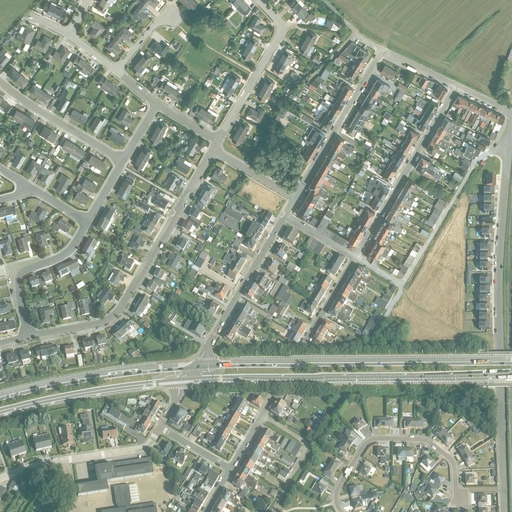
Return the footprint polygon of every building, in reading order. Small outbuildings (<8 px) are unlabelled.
[(109,0),(100,0),(98,5),(98,6),(97,8),(104,11),(105,9),(109,0)] [(193,10),(199,2),(196,0),(186,0),(184,3),(193,10)] [(245,14),(252,8),(244,0),(238,6),(245,14)] [(297,12),(303,5),(298,0),(293,0),(289,4),(297,12)] [(53,14),(57,4),(51,2),(51,3),(46,2),(43,10),(53,14)] [(145,7),(140,2),(132,13),(143,22),(148,15),(142,10),(145,7)] [(57,4),(53,14),(62,18),(66,11),(63,10),(64,8),(57,4)] [(304,20),(311,13),(303,5),(297,12),(304,20)] [(255,15),(249,26),(262,34),(266,26),(260,23),(262,19),(255,15)] [(105,26),(95,18),(90,23),(94,27),(89,32),(95,37),(105,26)] [(330,28),(337,32),(341,24),(335,20),(330,28)] [(134,35),(123,25),(114,36),(120,40),(123,36),(129,41),(134,35)] [(18,32),(15,38),(25,43),(27,43),(29,44),(35,31),(25,27),(22,33),(19,32),(18,32)] [(318,35),(311,30),(305,40),(313,44),(318,35)] [(37,40),(34,46),(45,52),(52,39),(44,35),(41,41),(37,40)] [(244,44),(247,46),(255,50),(260,41),(250,35),(249,39),(248,38),(244,44)] [(120,40),(114,36),(106,46),(117,55),(122,49),(117,44),(120,40)] [(155,40),(150,47),(162,56),(170,46),(164,42),(162,45),(155,40)] [(313,44),(305,40),(300,49),(307,54),(313,44)] [(347,75),(354,80),(370,52),(357,44),(354,50),(358,52),(355,56),(352,54),(350,56),(357,60),(356,62),(355,61),(351,68),(345,64),(341,71),(347,74),(347,75)] [(56,50),(52,56),(62,63),(71,50),(63,46),(59,52),(56,50)] [(247,46),(242,55),(249,59),(255,50),(247,46)] [(0,54),(1,55),(0,55),(0,67),(1,68),(10,58),(7,55),(9,53),(6,51),(7,50),(3,47),(0,51),(0,54)] [(288,63),(293,54),(286,50),(280,59),(288,63)] [(153,58),(146,52),(139,61),(146,66),(153,58)] [(334,61),(339,64),(342,60),(343,61),(346,56),(341,53),(337,56),(334,61)] [(72,61),(80,68),(86,61),(77,54),(72,61)] [(321,60),(314,56),(312,60),(319,64),(321,60)] [(282,72),(288,63),(280,59),(273,72),(278,75),(280,71),(282,72)] [(80,68),(88,75),(94,68),(86,61),(80,68)] [(146,66),(139,61),(132,69),(139,75),(146,66)] [(385,65),(381,73),(395,81),(399,73),(385,65)] [(14,80),(20,73),(12,66),(6,73),(14,80)] [(289,78),(294,80),(297,72),(292,70),(289,78)] [(234,72),(228,82),(236,86),(241,77),(234,72)] [(20,73),(14,80),(23,87),(29,80),(20,73)] [(105,90),(106,89),(112,82),(103,75),(97,82),(102,86),(101,88),(105,90)] [(311,83),(318,87),(321,82),(323,83),(325,79),(319,75),(315,79),(311,83)] [(276,82),(268,77),(263,86),(270,91),(276,82)] [(423,78),(420,84),(419,85),(424,88),(424,87),(434,92),(434,93),(443,98),(448,90),(439,84),(423,77),(423,78)] [(373,86),(386,93),(390,87),(377,79),(373,86)] [(173,86),(164,81),(159,88),(168,94),(173,86)] [(106,89),(114,96),(120,89),(112,82),(106,89)] [(228,82),(223,91),(230,96),(236,86),(228,82)] [(399,82),(396,87),(400,89),(405,92),(408,87),(399,82)] [(37,97),(42,89),(33,83),(28,91),(37,97)] [(350,93),(353,88),(346,84),(343,89),(350,93)] [(182,92),(173,86),(168,94),(177,99),(182,92)] [(270,91),(263,86),(257,96),(265,100),(270,91)] [(369,92),(377,97),(380,91),(382,92),(381,94),(385,96),(386,93),(373,86),(369,92)] [(56,107),(63,112),(70,100),(64,96),(68,89),(64,87),(58,97),(61,99),(56,107)] [(42,89),(37,97),(47,103),(52,95),(42,89)] [(348,98),(350,93),(343,89),(340,93),(348,98)] [(400,101),(405,92),(400,89),(395,98),(400,101)] [(365,98),(372,102),(374,99),(381,104),(383,101),(377,97),(369,92),(365,98)] [(345,103),(348,98),(340,93),(337,99),(345,103)] [(301,98),(309,102),(311,98),(304,94),(301,98)] [(342,109),(345,103),(337,99),(330,95),(329,97),(335,101),(334,104),(342,109)] [(460,105),(464,97),(458,95),(452,106),(457,109),(459,105),(460,105)] [(464,97),(460,105),(456,113),(459,114),(463,108),(465,108),(465,107),(468,100),(464,97)] [(2,98),(0,100),(0,107),(4,112),(10,105),(2,98)] [(362,105),(370,109),(372,107),(376,110),(379,106),(372,102),(365,98),(362,105)] [(418,101),(435,111),(438,105),(435,103),(435,102),(434,102),(434,101),(433,101),(432,101),(431,101),(430,103),(420,98),(418,101)] [(468,100),(465,107),(467,107),(465,113),(464,112),(461,118),(465,120),(473,102),(468,100)] [(416,108),(431,117),(435,111),(418,101),(416,104),(417,105),(416,108)] [(473,102),(465,120),(467,121),(471,112),(473,113),(474,111),(477,104),(473,102)] [(203,117),(208,110),(199,104),(194,112),(203,117)] [(339,114),(342,109),(334,104),(331,109),(339,114)] [(477,104),(474,111),(476,112),(471,124),(473,125),(474,123),(482,106),(477,104)] [(370,109),(362,105),(359,110),(369,115),(370,113),(372,115),(372,114),(374,115),(375,113),(370,109)] [(251,107),(247,114),(260,121),(266,110),(259,106),(257,110),(251,107)] [(278,114),(283,117),(288,109),(282,106),(278,114)] [(482,106),(474,123),(477,124),(480,120),(479,119),(480,118),(482,119),(487,108),(482,106)] [(420,120),(427,124),(431,117),(416,108),(414,110),(416,111),(415,113),(422,116),(420,120)] [(487,108),(482,119),(484,120),(483,121),(480,126),(479,128),(482,129),(483,127),(491,110),(487,108)] [(21,123),(26,115),(17,109),(12,117),(21,123)] [(73,109),(69,116),(83,125),(88,118),(87,117),(89,115),(84,112),(83,115),(73,109)] [(124,109),(117,120),(130,127),(133,121),(129,118),(127,117),(129,113),(124,109)] [(336,119),(339,114),(331,109),(328,114),(336,119)] [(212,123),(217,116),(208,110),(203,117),(212,123)] [(386,110),(383,116),(389,119),(392,114),(386,110)] [(491,110),(483,127),(486,128),(490,118),(492,119),(496,112),(491,110)] [(496,112),(492,119),(491,123),(493,124),(491,128),(493,129),(500,115),(496,112)] [(314,119),(305,114),(302,118),(312,123),(314,119)] [(26,115),(21,123),(19,126),(22,129),(25,125),(30,128),(35,120),(26,115)] [(500,115),(493,129),(490,137),(495,139),(497,133),(494,132),(496,129),(499,130),(505,117),(500,115)] [(96,117),(89,129),(97,133),(102,125),(104,127),(108,120),(104,118),(103,121),(96,117)] [(442,122),(458,131),(460,126),(457,124),(453,122),(445,117),(442,122)] [(330,129),(333,124),(323,118),(320,125),(324,127),(325,126),(330,129)] [(400,130),(415,139),(418,133),(411,129),(410,130),(404,126),(406,123),(402,120),(400,122),(396,128),(400,130)] [(245,134),(250,125),(243,121),(238,130),(245,134)] [(447,130),(453,134),(455,135),(458,131),(442,122),(440,126),(447,130)] [(155,132),(162,136),(165,137),(167,134),(166,133),(164,132),(167,127),(160,123),(155,132)] [(46,138),(50,130),(41,125),(37,132),(40,133),(39,134),(46,138)] [(350,125),(346,132),(353,136),(355,137),(355,136),(358,138),(361,132),(350,125)] [(110,129),(109,130),(113,132),(109,138),(120,145),(124,138),(116,133),(118,130),(112,126),(111,127),(110,128),(110,129)] [(437,130),(451,138),(453,134),(447,130),(440,126),(437,130)] [(312,159),(324,133),(315,128),(309,141),(310,141),(303,155),(312,159)] [(50,130),(46,138),(55,143),(59,136),(50,130)] [(240,144),(245,134),(238,130),(232,139),(240,144)] [(404,142),(411,146),(415,139),(400,130),(398,133),(407,138),(404,142)] [(435,135),(448,143),(451,138),(437,130),(435,135)] [(162,136),(155,132),(149,141),(157,145),(162,136)] [(401,149),(407,153),(411,146),(404,142),(394,135),(392,139),(402,144),(401,146),(402,147),(401,149)] [(432,139),(447,148),(450,144),(448,143),(435,135),(432,139)] [(490,139),(483,136),(481,141),(488,144),(490,139)] [(335,143),(351,152),(352,153),(352,152),(355,154),(356,152),(354,150),(355,148),(350,146),(350,147),(343,143),(345,141),(338,137),(335,143)] [(71,153),(76,145),(66,139),(61,147),(71,153)] [(195,149),(197,150),(198,151),(202,147),(199,145),(200,144),(192,139),(189,143),(190,144),(189,146),(187,145),(186,147),(186,146),(184,149),(185,149),(184,150),(186,151),(193,155),(191,153),(195,149)] [(430,144),(446,153),(447,151),(451,152),(451,150),(447,148),(432,139),(430,144)] [(363,142),(361,145),(370,150),(372,147),(363,142)] [(486,145),(479,142),(477,147),(480,149),(483,150),(486,145)] [(332,148),(345,155),(347,153),(349,154),(351,152),(335,143),(332,148)] [(477,147),(468,143),(463,154),(474,159),(476,154),(478,154),(480,149),(477,147)] [(53,154),(56,156),(62,146),(58,144),(53,154)] [(397,153),(404,157),(407,153),(401,149),(393,144),(391,148),(398,151),(397,153)] [(446,153),(430,144),(426,149),(428,150),(428,151),(433,155),(434,154),(435,155),(434,156),(437,158),(440,154),(444,157),(446,153)] [(76,145),(71,153),(69,156),(77,160),(79,157),(80,158),(85,150),(76,145)] [(12,163),(19,167),(26,156),(20,152),(22,149),(18,146),(14,153),(17,155),(12,163)] [(138,157),(148,163),(153,155),(150,154),(151,152),(144,148),(138,157)] [(328,155),(336,159),(338,156),(344,159),(346,156),(345,155),(332,148),(328,155)] [(392,160),(399,165),(404,157),(397,153),(387,148),(386,150),(394,155),(393,158),(392,160)] [(92,155),(87,162),(95,167),(94,170),(99,173),(101,170),(105,164),(92,155)] [(324,162),(336,168),(338,169),(340,166),(342,163),(336,159),(328,155),(324,162)] [(183,162),(185,160),(179,156),(177,160),(180,161),(176,167),(186,173),(190,167),(183,162)] [(388,166),(396,171),(399,165),(392,160),(386,156),(384,160),(390,163),(388,166)] [(46,157),(45,158),(41,165),(32,160),(25,172),(32,176),(36,170),(40,172),(43,166),(48,158),(46,157)] [(148,163),(138,157),(133,166),(141,171),(141,169),(143,170),(148,163)] [(432,170),(435,167),(431,165),(427,162),(428,161),(428,160),(422,157),(418,162),(432,170)] [(460,167),(467,170),(471,160),(463,157),(460,167)] [(320,169),(327,173),(329,171),(328,170),(329,168),(334,171),(336,168),(324,162),(320,169)] [(432,170),(418,162),(415,168),(423,173),(425,170),(436,177),(436,178),(439,180),(440,178),(441,179),(442,177),(441,177),(442,176),(441,175),(432,170)] [(382,170),(393,176),(396,171),(388,166),(383,163),(382,165),(384,167),(382,170)] [(393,176),(382,170),(374,165),(372,167),(379,171),(378,173),(390,181),(393,176)] [(43,166),(40,172),(43,174),(39,181),(46,185),(54,172),(43,166)] [(432,170),(441,175),(442,173),(439,171),(440,169),(435,166),(435,167),(432,170)] [(216,170),(211,178),(216,180),(223,184),(227,176),(222,173),(224,171),(219,168),(217,170),(216,170)] [(316,174),(332,183),(332,184),(335,178),(331,176),(327,173),(320,169),(316,174)] [(459,181),(462,175),(455,171),(452,177),(459,181)] [(170,178),(165,186),(173,190),(176,185),(179,186),(182,181),(180,179),(180,178),(172,173),(169,178),(170,178)] [(60,182),(55,190),(62,195),(63,194),(65,195),(68,191),(66,189),(71,180),(61,174),(57,180),(60,182)] [(312,181),(319,185),(321,182),(330,187),(330,185),(333,187),(334,185),(331,183),(332,183),(316,174),(312,181)] [(496,174),(487,174),(487,186),(484,186),(484,213),(494,213),(494,197),(492,197),(491,195),(494,195),(495,186),(496,186),(496,174)] [(121,186),(129,190),(134,181),(127,177),(121,186)] [(76,186),(83,190),(84,188),(93,193),(97,185),(85,178),(82,184),(78,182),(76,186)] [(370,183),(387,193),(390,188),(383,184),(381,187),(380,186),(382,183),(376,179),(375,180),(374,180),(373,180),(372,180),(372,179),(370,183)] [(406,184),(418,191),(425,195),(426,194),(422,192),(423,191),(421,190),(422,188),(408,179),(406,184)] [(319,185),(312,181),(309,187),(312,188),(327,197),(329,194),(320,189),(322,187),(319,185)] [(387,193),(370,183),(366,188),(384,198),(387,193)] [(202,193),(211,198),(214,193),(213,192),(214,189),(207,184),(202,193)] [(403,188),(410,192),(411,190),(416,193),(418,191),(406,184),(403,188)] [(83,190),(76,186),(74,185),(72,188),(74,189),(74,190),(78,192),(74,197),(81,201),(83,198),(87,201),(89,197),(82,193),(83,190)] [(129,190),(121,186),(116,195),(123,199),(129,190)] [(309,193),(323,200),(324,198),(326,200),(327,197),(312,188),(309,193)] [(401,192),(412,199),(415,195),(410,192),(403,188),(401,192)] [(368,197),(380,204),(383,200),(367,191),(364,195),(368,197)] [(398,197),(405,201),(405,200),(407,200),(406,201),(411,205),(414,200),(412,199),(401,192),(398,197)] [(163,196),(159,194),(158,193),(156,197),(158,198),(154,205),(165,211),(169,203),(162,199),(164,197),(163,196)] [(211,198),(202,193),(197,202),(199,203),(197,206),(203,210),(205,206),(207,207),(209,204),(208,204),(211,198)] [(306,197),(320,205),(321,203),(323,204),(325,202),(323,200),(309,193),(306,197)] [(304,202),(314,208),(315,205),(320,208),(322,206),(320,205),(306,197),(304,202)] [(380,204),(368,197),(365,202),(377,209),(380,204)] [(396,201),(409,209),(411,207),(404,203),(405,201),(398,197),(396,201)] [(437,202),(444,207),(447,202),(440,198),(437,202)] [(393,205),(407,214),(409,209),(396,201),(393,205)] [(299,209),(308,214),(309,215),(310,212),(311,213),(312,210),(314,211),(315,208),(314,208),(304,202),(299,209)] [(436,207),(442,211),(444,207),(437,202),(434,206),(436,207)] [(143,204),(141,208),(148,212),(150,209),(143,204)] [(390,210),(409,220),(410,218),(409,217),(410,215),(407,214),(393,205),(390,210)] [(261,219),(269,223),(273,216),(256,206),(254,209),(258,211),(264,215),(261,219)] [(6,218),(17,216),(15,207),(4,210),(6,218)] [(101,219),(111,225),(115,219),(112,218),(116,211),(109,207),(107,210),(101,219)] [(433,212),(439,215),(442,211),(436,207),(433,212)] [(228,208),(227,208),(224,213),(240,223),(243,217),(228,208)] [(321,222),(317,227),(323,231),(326,226),(335,212),(329,208),(321,222)] [(372,218),(360,211),(356,209),(354,208),(353,210),(354,211),(354,212),(363,217),(361,220),(368,225),(372,218)] [(360,211),(372,218),(375,213),(368,209),(366,211),(361,208),(360,211)] [(32,213),(29,218),(40,224),(47,213),(41,209),(37,215),(32,213)] [(190,220),(200,226),(202,223),(197,220),(201,214),(193,209),(189,216),(191,217),(190,220)] [(308,214),(299,209),(296,214),(304,219),(308,214)] [(388,214),(400,221),(407,225),(409,220),(390,210),(388,214)] [(145,221),(156,227),(161,218),(153,214),(152,217),(150,216),(148,215),(145,221)] [(255,224),(265,230),(269,223),(261,219),(254,214),(252,217),(258,220),(255,224)] [(385,218),(400,227),(402,225),(399,223),(400,221),(388,214),(385,218)] [(383,223),(394,229),(400,233),(403,228),(400,227),(385,218),(383,223)] [(111,225),(101,219),(96,229),(104,233),(105,232),(106,233),(111,225)] [(493,219),(482,219),(482,237),(489,237),(489,235),(492,235),(493,219)] [(200,226),(190,220),(188,223),(186,221),(182,228),(192,234),(196,228),(198,229),(200,226)] [(357,226),(364,231),(368,225),(361,220),(360,220),(357,226)] [(66,226),(67,224),(61,221),(57,226),(54,224),(51,228),(58,232),(60,229),(68,234),(71,229),(66,226)] [(156,227),(145,221),(142,226),(145,228),(143,232),(151,236),(156,227)] [(380,228),(391,234),(393,232),(392,232),(394,229),(383,223),(380,228)] [(246,238),(257,244),(258,242),(259,241),(259,240),(259,239),(261,239),(260,238),(262,235),(263,235),(263,234),(265,230),(255,224),(254,224),(246,238)] [(349,240),(356,244),(360,237),(347,230),(340,225),(338,229),(346,233),(348,234),(346,236),(350,238),(349,240)] [(347,230),(360,237),(364,231),(357,226),(355,225),(352,228),(349,226),(347,230)] [(326,226),(323,231),(325,233),(336,239),(339,234),(326,226)] [(377,240),(382,243),(386,238),(388,240),(391,234),(380,228),(375,236),(378,238),(377,240)] [(423,228),(420,233),(427,237),(430,233),(423,228)] [(286,234),(296,240),(299,235),(289,229),(286,234)] [(48,232),(35,236),(39,250),(47,248),(46,241),(50,240),(48,232)] [(296,240),(286,234),(283,239),(293,245),(296,240)] [(339,234),(336,239),(352,249),(354,248),(356,244),(349,240),(339,234)] [(25,239),(18,241),(21,254),(30,252),(27,243),(30,242),(28,235),(24,236),(25,239)] [(134,240),(129,248),(137,252),(140,247),(143,249),(146,243),(143,241),(144,241),(135,236),(133,240),(134,240)] [(180,241),(176,247),(177,247),(183,251),(189,241),(181,236),(179,240),(180,241)] [(246,242),(247,243),(245,247),(249,249),(250,248),(253,250),(257,244),(246,238),(243,236),(241,239),(246,242)] [(86,246),(93,251),(98,242),(91,238),(86,246)] [(302,254),(305,256),(308,258),(311,253),(317,242),(310,238),(304,248),(307,250),(302,254)] [(232,246),(238,249),(242,243),(239,241),(236,239),(232,246)] [(384,252),(387,254),(390,256),(392,252),(390,251),(391,248),(382,243),(377,240),(373,246),(384,252)] [(5,257),(13,255),(10,241),(0,243),(0,250),(3,249),(5,257)] [(317,242),(311,253),(315,255),(321,244),(317,242)] [(488,243),(480,243),(480,270),(491,271),(491,264),(487,264),(487,259),(490,259),(491,246),(488,246),(488,243)] [(238,249),(232,246),(230,244),(229,246),(228,246),(227,247),(228,248),(232,251),(232,250),(237,253),(239,250),(238,249)] [(276,249),(288,256),(289,257),(291,253),(289,252),(290,250),(279,244),(276,249)] [(321,244),(315,255),(319,257),(325,247),(321,244)] [(93,251),(86,246),(81,255),(88,260),(93,251)] [(370,252),(381,259),(384,261),(387,254),(384,252),(373,246),(370,252)] [(408,257),(413,260),(419,250),(414,247),(408,257)] [(288,256),(276,249),(273,254),(283,260),(283,259),(285,261),(288,256)] [(195,266),(200,270),(209,256),(202,252),(199,258),(195,266)] [(381,259),(370,252),(367,257),(378,264),(381,259)] [(123,258),(119,264),(125,268),(124,270),(128,272),(129,270),(130,271),(135,263),(128,259),(129,256),(123,253),(121,256),(123,258)] [(231,256),(245,265),(248,260),(244,258),(245,257),(240,254),(239,257),(233,253),(231,256)] [(305,256),(302,254),(300,253),(297,258),(302,261),(305,256)] [(170,261),(167,266),(178,273),(182,266),(178,264),(179,263),(180,263),(182,259),(174,254),(173,255),(171,254),(167,259),(170,261)] [(245,265),(231,256),(228,254),(224,261),(231,265),(230,268),(232,269),(239,274),(241,271),(245,265)] [(328,257),(342,265),(346,259),(338,254),(336,257),(330,254),(328,257)] [(331,266),(338,271),(342,265),(328,257),(326,260),(333,263),(331,266)] [(404,264),(409,267),(413,260),(408,257),(404,264)] [(267,264),(277,270),(280,265),(270,259),(267,264)] [(66,266),(70,274),(80,269),(75,261),(66,266)] [(338,271),(331,266),(321,261),(319,264),(318,266),(328,272),(335,276),(338,271)] [(288,266),(295,271),(299,273),(301,270),(290,263),(288,266)] [(277,270),(267,264),(264,270),(276,277),(279,272),(277,270)] [(399,272),(404,274),(409,267),(404,264),(403,265),(401,264),(399,267),(401,268),(400,271),(399,272)] [(354,271),(368,278),(369,277),(368,276),(370,272),(362,268),(358,265),(354,271)] [(70,274),(66,266),(56,270),(60,279),(70,274)] [(200,270),(195,266),(193,266),(191,269),(192,270),(189,276),(195,279),(200,270)] [(399,272),(400,271),(395,268),(392,272),(402,278),(404,274),(399,272)] [(239,274),(232,269),(227,276),(235,281),(239,274)] [(112,274),(108,281),(110,282),(109,283),(117,287),(120,282),(123,283),(126,278),(123,276),(124,275),(115,270),(113,274),(112,274)] [(156,278),(155,280),(165,286),(167,283),(164,282),(168,276),(166,275),(166,274),(158,270),(154,277),(156,278)] [(351,276),(359,280),(360,277),(367,281),(368,278),(354,271),(351,276)] [(335,276),(328,272),(325,277),(332,281),(335,276)] [(40,279),(43,288),(47,287),(46,284),(52,282),(49,273),(42,276),(43,278),(40,279)] [(254,286),(268,294),(274,283),(261,275),(254,286)] [(318,280),(329,287),(332,281),(325,277),(321,275),(318,280)] [(348,281),(364,290),(366,287),(363,285),(364,283),(359,280),(351,276),(348,281)] [(490,276),(480,276),(479,330),(489,330),(489,315),(487,314),(487,310),(490,310),(490,297),(487,297),(487,295),(490,295),(490,276)] [(284,285),(285,286),(288,282),(281,277),(278,282),(284,285)] [(43,288),(40,279),(37,280),(36,278),(29,280),(32,289),(38,287),(39,289),(43,288)] [(318,288),(326,293),(329,287),(318,280),(315,278),(313,281),(320,285),(318,288)] [(164,286),(155,280),(153,283),(151,281),(147,288),(155,293),(158,287),(161,288),(162,289),(164,286)] [(345,286),(353,290),(356,292),(357,290),(362,293),(364,290),(348,281),(345,286)] [(78,285),(76,286),(78,290),(85,286),(83,282),(78,284),(78,285)] [(248,291),(257,296),(258,294),(260,295),(260,294),(262,295),(266,297),(268,294),(254,286),(251,284),(248,291)] [(195,289),(207,296),(210,292),(216,296),(215,298),(219,300),(220,300),(223,302),(226,297),(225,297),(215,291),(209,287),(206,291),(195,285),(194,288),(195,289)] [(215,291),(225,297),(227,294),(227,295),(230,290),(222,286),(221,287),(218,285),(215,291)] [(285,286),(284,285),(276,299),(282,302),(287,293),(290,288),(285,286)] [(342,291),(362,303),(364,300),(358,296),(352,293),(353,290),(345,286),(342,291)] [(309,288),(308,290),(311,292),(322,299),(326,293),(318,288),(316,287),(314,290),(313,289),(312,290),(309,288)] [(101,291),(96,297),(98,299),(97,300),(104,305),(108,300),(111,301),(115,296),(112,295),(112,294),(105,288),(102,292),(101,291)] [(207,296),(195,289),(192,293),(200,297),(200,296),(206,300),(208,296),(207,296)] [(257,296),(248,291),(244,296),(252,300),(253,297),(258,300),(260,298),(257,296)] [(339,297),(346,301),(348,299),(352,302),(354,303),(355,302),(362,306),(363,304),(362,303),(342,291),(339,297)] [(386,296),(391,299),(394,294),(390,291),(389,291),(386,296)] [(312,301),(318,305),(322,299),(311,292),(309,295),(314,299),(312,301)] [(154,293),(152,296),(166,304),(168,301),(154,293)] [(282,302),(289,306),(292,301),(289,300),(292,296),(287,293),(282,302)] [(382,300),(388,304),(391,299),(386,296),(385,295),(382,300)] [(137,304),(146,309),(149,304),(148,303),(150,300),(143,296),(137,304)] [(335,303),(352,313),(353,311),(346,306),(344,305),(346,301),(339,297),(335,303)] [(388,304),(382,300),(378,298),(375,303),(385,309),(388,304)] [(80,308),(80,314),(81,317),(90,315),(88,307),(91,306),(90,299),(79,302),(76,303),(78,309),(80,308)] [(206,307),(216,313),(219,307),(217,306),(218,305),(209,300),(206,307)] [(304,303),(315,310),(318,305),(312,301),(310,304),(305,301),(304,303)] [(216,313),(206,307),(198,302),(197,305),(199,306),(201,308),(200,310),(213,317),(216,313)] [(278,309),(275,313),(278,315),(282,318),(289,306),(282,302),(278,309)] [(0,303),(0,315),(10,313),(8,305),(1,307),(0,303)] [(68,307),(60,308),(63,320),(71,319),(70,311),(73,310),(75,309),(74,303),(71,303),(67,304),(68,307)] [(315,310),(304,303),(300,309),(312,315),(315,310)] [(340,313),(349,318),(352,313),(335,303),(332,308),(340,313)] [(146,309),(137,304),(132,313),(140,318),(142,314),(143,315),(145,316),(148,311),(146,309)] [(240,311),(250,317),(254,312),(243,306),(240,311)] [(275,313),(278,309),(273,306),(268,313),(273,316),(275,313)] [(44,320),(45,324),(50,323),(48,316),(53,315),(52,308),(40,311),(42,320),(44,320)] [(340,313),(332,308),(329,314),(336,319),(337,318),(345,323),(346,321),(349,322),(351,320),(349,318),(340,313)] [(237,316),(248,323),(250,320),(256,324),(257,321),(250,317),(240,311),(237,316)] [(377,312),(374,317),(379,320),(382,315),(377,312)] [(169,313),(166,318),(168,319),(168,320),(173,323),(177,317),(172,314),(169,313)] [(234,321),(246,328),(247,326),(251,328),(253,326),(248,323),(237,316),(234,321)] [(9,322),(0,324),(0,332),(15,329),(13,321),(14,321),(13,319),(8,320),(9,322)] [(295,325),(305,331),(308,326),(300,321),(300,322),(299,321),(298,323),(293,319),(291,323),(295,325)] [(120,327),(126,335),(128,337),(136,331),(136,330),(133,327),(128,320),(120,327)] [(188,320),(183,328),(201,339),(205,330),(188,320)] [(231,327),(239,331),(240,329),(241,329),(247,333),(247,332),(248,333),(248,334),(250,335),(252,332),(246,328),(234,321),(231,327)] [(321,327),(328,331),(336,335),(337,333),(332,330),(333,329),(332,329),(333,326),(325,321),(321,327)] [(146,323),(143,326),(150,331),(152,328),(146,323)] [(366,328),(372,331),(373,330),(375,327),(374,326),(369,323),(366,328)] [(290,332),(301,338),(305,331),(295,325),(290,332)] [(126,335),(120,327),(112,334),(121,343),(123,341),(122,339),(126,335)] [(228,333),(235,337),(237,334),(241,336),(247,339),(248,337),(239,331),(231,327),(228,333)] [(319,331),(333,340),(335,341),(336,339),(327,333),(328,331),(321,327),(319,331)] [(362,335),(367,338),(368,338),(372,331),(366,328),(362,335)] [(316,336),(323,340),(324,338),(332,343),(333,340),(319,331),(316,336)] [(301,338),(290,332),(290,333),(291,334),(287,339),(297,345),(301,338)] [(235,337),(228,333),(224,339),(232,343),(233,342),(238,341),(239,339),(235,337)] [(94,341),(96,353),(97,353),(99,353),(100,352),(99,349),(103,349),(106,348),(106,345),(104,336),(96,338),(97,340),(94,341)] [(323,340),(316,336),(313,340),(315,341),(313,344),(318,347),(319,344),(325,347),(334,346),(328,343),(326,345),(322,342),(323,340)] [(351,336),(347,342),(356,347),(360,341),(351,336)] [(96,353),(94,341),(91,342),(90,339),(82,341),(84,350),(92,348),(93,354),(95,361),(94,361),(94,365),(98,364),(96,353)] [(46,348),(48,360),(54,359),(54,356),(54,355),(57,354),(55,345),(46,348)] [(72,347),(64,348),(67,360),(74,358),(74,355),(77,355),(76,345),(72,346),(72,347)] [(48,360),(46,348),(36,350),(37,358),(41,357),(41,359),(42,359),(42,361),(48,360)] [(17,357),(20,368),(24,367),(22,362),(30,361),(27,351),(20,353),(20,356),(17,357)] [(20,368),(17,357),(15,358),(14,354),(6,356),(8,365),(9,368),(15,367),(15,369),(20,368)] [(254,396),(252,399),(254,400),(252,404),(260,408),(264,401),(254,396)] [(152,408),(158,411),(161,405),(150,399),(149,400),(148,400),(147,401),(151,403),(154,405),(152,408)] [(236,406),(244,411),(248,405),(239,400),(236,406)] [(283,412),(289,415),(291,411),(285,407),(286,405),(278,400),(274,407),(283,412)] [(145,404),(141,401),(139,404),(148,410),(147,412),(155,417),(158,411),(152,408),(149,406),(145,404)] [(126,424),(129,419),(106,406),(100,416),(123,430),(126,424)] [(232,412),(240,417),(244,411),(236,406),(232,412)] [(174,416),(184,422),(189,414),(185,412),(186,411),(179,407),(177,411),(176,413),(176,412),(174,416)] [(283,412),(274,407),(271,413),(279,417),(281,414),(289,418),(287,421),(290,423),(293,417),(289,415),(283,412)] [(227,418),(236,424),(240,417),(232,412),(226,409),(225,411),(225,412),(229,415),(227,418)] [(155,417),(147,412),(143,417),(152,422),(153,419),(155,417)] [(313,421),(318,424),(322,418),(321,418),(316,415),(313,421)] [(83,429),(80,430),(82,440),(83,444),(87,443),(86,443),(90,443),(90,441),(93,440),(91,428),(91,426),(90,425),(89,425),(88,416),(81,417),(83,429)] [(139,425),(147,430),(152,422),(143,417),(141,416),(139,419),(141,421),(139,425)] [(184,422),(174,416),(171,421),(174,423),(173,424),(177,426),(178,425),(180,427),(182,424),(186,426),(184,430),(191,434),(194,429),(191,427),(192,427),(184,422)] [(220,421),(233,429),(236,424),(227,418),(225,417),(224,419),(222,418),(220,421)] [(129,419),(126,424),(134,429),(133,430),(140,434),(144,436),(147,430),(139,425),(129,419)] [(385,428),(386,420),(377,419),(377,422),(375,422),(374,429),(380,429),(381,428),(385,428)] [(223,430),(230,434),(233,429),(220,421),(217,420),(214,425),(219,428),(221,429),(223,430)] [(359,420),(353,426),(358,432),(362,429),(363,429),(367,425),(363,420),(361,422),(359,420)] [(386,420),(385,428),(390,428),(390,429),(396,429),(397,420),(386,420)] [(415,429),(416,420),(407,420),(407,423),(404,423),(404,429),(410,430),(410,429),(415,429)] [(416,420),(415,429),(420,429),(420,430),(426,430),(426,423),(424,423),(424,421),(416,420)] [(309,427),(315,430),(318,424),(313,421),(312,421),(309,427)] [(108,427),(101,428),(103,439),(111,438),(111,440),(118,438),(116,428),(108,430),(108,427)] [(62,429),(58,429),(59,435),(60,435),(61,441),(62,441),(63,446),(67,445),(67,446),(73,445),(73,444),(71,428),(62,430),(62,429)] [(441,441),(447,434),(441,429),(440,430),(438,428),(433,433),(437,437),(438,437),(441,441)] [(219,437),(226,441),(230,434),(223,430),(221,434),(219,433),(212,429),(210,432),(219,437)] [(261,437),(271,443),(272,441),(276,443),(279,438),(265,430),(261,437)] [(343,443),(351,447),(354,442),(357,438),(346,432),(345,435),(347,436),(343,443)] [(208,437),(223,446),(226,441),(219,437),(218,439),(214,436),(214,437),(210,434),(208,437)] [(447,434),(441,441),(445,444),(444,444),(449,448),(453,443),(451,441),(453,440),(447,434)] [(41,436),(44,450),(51,448),(48,435),(41,436)] [(44,450),(41,436),(33,438),(36,452),(37,451),(43,450),(44,450)] [(223,446),(208,437),(206,440),(211,443),(210,444),(214,446),(213,447),(220,452),(223,446)] [(258,442),(270,449),(271,447),(278,451),(280,448),(271,443),(261,437),(258,442)] [(14,443),(19,456),(26,454),(21,440),(14,443)] [(291,455),(295,457),(296,457),(302,447),(292,441),(286,451),(291,455)] [(255,447),(263,452),(264,449),(270,453),(272,450),(270,449),(258,442),(255,447)] [(19,456),(14,443),(6,446),(11,459),(12,459),(12,458),(17,456),(18,457),(19,456)] [(159,447),(157,450),(158,451),(161,453),(160,455),(165,458),(172,446),(167,443),(163,450),(159,447)] [(351,447),(343,443),(339,450),(341,451),(339,454),(345,457),(349,452),(348,451),(351,447)] [(463,458),(470,453),(466,447),(464,448),(462,445),(456,449),(460,454),(463,458)] [(251,453),(262,459),(264,456),(273,462),(275,459),(263,452),(255,447),(251,453)] [(378,449),(377,458),(381,458),(381,464),(385,465),(386,462),(389,462),(389,449),(383,449),(378,449)] [(406,458),(406,450),(399,450),(399,449),(395,449),(395,456),(398,456),(398,458),(398,461),(405,461),(406,458)] [(406,450),(406,458),(414,459),(414,457),(417,457),(417,450),(411,450),(406,450)] [(175,454),(171,459),(179,463),(178,464),(182,466),(184,463),(185,464),(187,461),(186,460),(188,457),(183,454),(183,453),(179,451),(177,455),(175,454)] [(247,461),(255,466),(258,462),(260,464),(261,463),(266,465),(267,463),(262,459),(251,453),(247,461)] [(470,453),(463,458),(465,462),(468,468),(474,464),(472,461),(474,460),(470,453)] [(283,457),(282,459),(292,466),(293,463),(283,457)] [(422,463),(420,465),(427,473),(428,472),(436,464),(432,460),(432,461),(427,457),(422,463)] [(97,484),(76,487),(78,497),(108,492),(106,483),(154,476),(151,459),(113,465),(104,467),(103,465),(98,466),(98,468),(95,468),(97,484)] [(329,467),(336,471),(339,467),(339,468),(342,462),(336,459),(335,461),(333,460),(329,467)] [(243,468),(251,473),(254,469),(266,476),(268,473),(255,466),(247,461),(243,468)] [(363,469),(360,473),(367,478),(372,470),(369,469),(371,467),(365,463),(362,468),(363,469)] [(209,476),(212,472),(203,467),(199,473),(205,476),(206,477),(208,475),(209,476)] [(336,471),(329,467),(323,477),(331,481),(334,476),(336,471)] [(185,475),(184,477),(186,479),(187,479),(193,470),(189,468),(185,475)] [(247,478),(256,484),(257,484),(259,482),(255,480),(251,477),(253,474),(251,473),(243,468),(239,474),(247,478)] [(281,471),(278,475),(285,479),(288,475),(281,471)] [(205,476),(203,478),(215,484),(219,477),(212,472),(209,476),(208,475),(206,477),(205,476)] [(197,474),(193,480),(198,483),(199,481),(203,483),(204,481),(206,483),(204,486),(211,490),(215,484),(203,478),(197,474)] [(244,483),(246,485),(253,489),(256,484),(247,478),(239,474),(236,479),(244,483)] [(434,485),(440,489),(443,483),(442,483),(445,479),(438,474),(433,481),(433,482),(435,483),(434,485)] [(472,474),(465,474),(465,477),(466,477),(466,480),(466,485),(474,485),(474,477),(472,477),(472,474)] [(15,487),(18,489),(24,479),(22,477),(20,478),(18,481),(15,480),(13,481),(9,488),(13,491),(15,487)] [(244,483),(236,479),(232,485),(236,487),(236,488),(239,490),(239,489),(241,490),(243,486),(244,487),(246,485),(244,483)] [(193,480),(190,484),(193,486),(194,486),(195,485),(202,488),(201,490),(209,495),(211,490),(204,486),(198,483),(193,480)] [(434,485),(429,483),(425,480),(423,483),(427,486),(424,488),(423,488),(421,492),(426,495),(426,494),(433,498),(436,494),(437,494),(440,489),(434,485)] [(328,486),(321,482),(320,482),(318,485),(315,483),(312,490),(315,492),(321,495),(325,489),(326,490),(328,486)] [(118,510),(102,511),(157,511),(156,504),(131,508),(130,504),(132,504),(132,503),(140,502),(137,484),(113,488),(116,506),(117,506),(118,510)] [(352,499),(367,495),(366,491),(364,491),(362,485),(350,488),(351,493),(350,494),(352,499)] [(209,495),(201,490),(196,487),(195,488),(195,489),(194,490),(196,491),(195,492),(197,493),(198,492),(200,493),(199,496),(206,500),(209,495)] [(222,495),(239,505),(240,502),(239,501),(236,499),(238,496),(234,494),(234,493),(230,491),(229,492),(225,490),(222,495)] [(246,498),(252,501),(253,498),(248,495),(248,494),(242,491),(240,494),(246,498)] [(206,500),(199,496),(192,492),(190,495),(194,497),(193,498),(203,504),(206,500)] [(246,498),(240,494),(239,497),(252,504),(253,502),(252,501),(246,498)] [(367,495),(352,499),(353,505),(354,505),(355,510),(363,508),(362,502),(378,497),(377,494),(368,496),(367,495)] [(405,494),(403,497),(412,502),(414,499),(405,494)] [(219,500),(231,507),(233,505),(242,510),(243,507),(239,505),(222,495),(219,500)] [(478,507),(485,507),(485,504),(487,504),(487,496),(479,496),(479,501),(479,504),(478,504),(478,507)] [(198,511),(200,509),(188,502),(184,500),(183,503),(192,508),(191,510),(194,511),(198,511)] [(189,500),(188,502),(200,509),(203,505),(196,501),(195,503),(189,500)] [(214,509),(219,511),(222,511),(223,511),(222,511),(230,511),(239,511),(231,507),(219,500),(214,509)]
